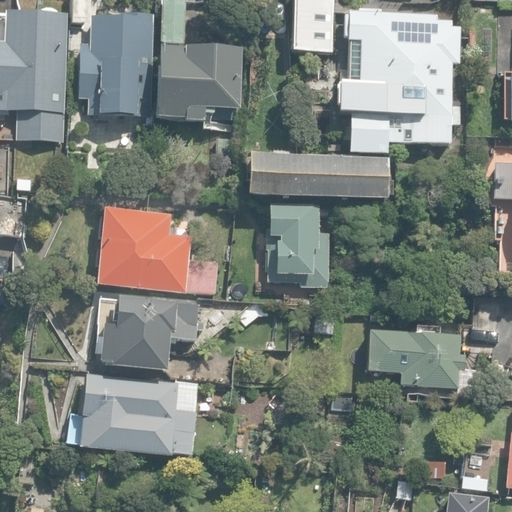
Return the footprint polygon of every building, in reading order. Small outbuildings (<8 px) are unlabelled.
[(71,0),(71,25),(88,25),(88,0),(71,0)] [(293,0),(292,54),(331,55),(332,0),(293,0)] [(161,43),(184,44),(186,2),(162,1),(161,43)] [(15,130),(63,132),(67,16),(5,14),(4,44),(0,44),(0,113),(16,114),(15,130)] [(86,117),(153,119),(156,16),(136,15),(136,20),(90,18),(89,51),(79,51),(78,101),(87,101),(86,117)] [(244,200),(383,204),(384,164),(369,163),(369,159),(383,159),(383,157),(410,158),(410,148),(447,149),(447,129),(454,129),(454,120),(447,120),(449,69),(456,69),(457,32),(448,32),(448,26),(433,25),(433,20),(345,17),(345,21),(343,23),(341,26),(340,30),(340,35),(342,38),(344,40),(343,92),(335,92),(334,121),(347,122),(346,158),(361,158),(360,163),(285,161),(285,156),(270,155),(270,160),(245,159),(244,200)] [(466,50),(476,50),(476,31),(466,31),(466,50)] [(184,124),(203,125),(204,111),(237,113),(240,53),(160,50),(157,120),(185,121),(184,124)] [(215,162),(234,162),(235,142),(216,141),(215,162)] [(31,181),(16,180),(16,191),(30,192),(31,181)] [(0,233),(19,235),(22,201),(0,199),(0,233)] [(298,293),(326,294),(328,236),(316,235),(317,211),(269,209),(269,241),(265,241),(264,287),(298,287),(298,293)] [(184,292),(213,294),(215,265),(184,263),(186,241),(167,240),(169,217),(101,211),(99,232),(91,231),(89,264),(96,264),(95,287),(184,294),(184,292)] [(110,373),(165,378),(169,340),(196,343),(197,331),(203,331),(204,323),(197,322),(198,307),(127,299),(119,298),(118,306),(114,305),(112,323),(116,324),(115,327),(103,326),(100,363),(111,365),(110,373)] [(399,387),(456,390),(457,372),(464,372),(464,357),(459,356),(460,338),(368,333),(366,374),(399,375),(399,387)] [(87,449),(171,457),(171,454),(190,456),(197,383),(175,381),(175,384),(87,376),(80,446),(87,447),(87,449)] [(458,489),(493,494),(495,482),(483,481),(487,455),(464,452),(458,489)] [(424,478),(444,479),(444,463),(425,462),(424,478)] [(396,500),(408,502),(411,485),(399,483),(396,500)] [(487,511),(489,499),(447,494),(445,511),(487,511)]
